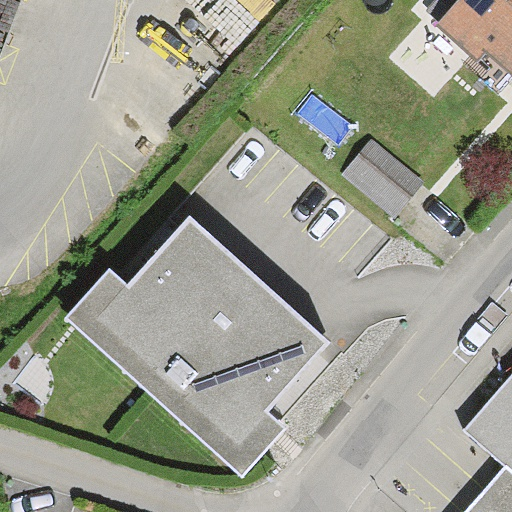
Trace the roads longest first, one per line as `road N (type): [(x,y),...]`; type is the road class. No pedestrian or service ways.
road 1 (residential): [(511,266),(296,511)]
road 2 (residential): [(0,447),(182,511)]
